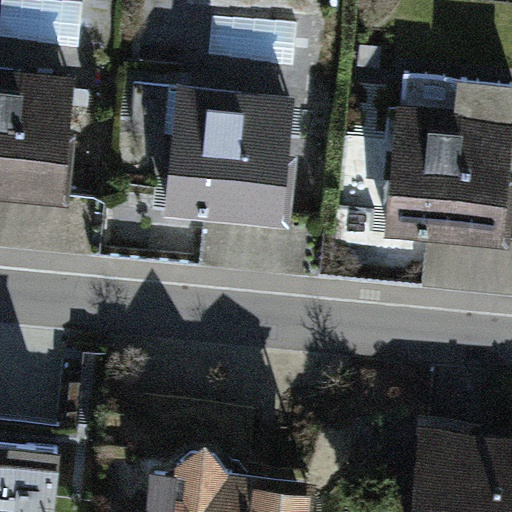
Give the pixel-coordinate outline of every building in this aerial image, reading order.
[(0,196),(62,203),(75,65),(0,58),(0,196)] [(284,220),(296,87),(177,76),(165,209),(284,220)] [(507,238),(511,182),(511,96),(398,87),(386,227),(507,238)] [(511,511),(511,416),(416,409),(408,511),(511,511)] [(0,412),(0,511),(48,511),(56,417),(0,412)] [(308,511),(313,455),(159,442),(152,511),(115,511),(111,511),(110,511),(308,511)]
